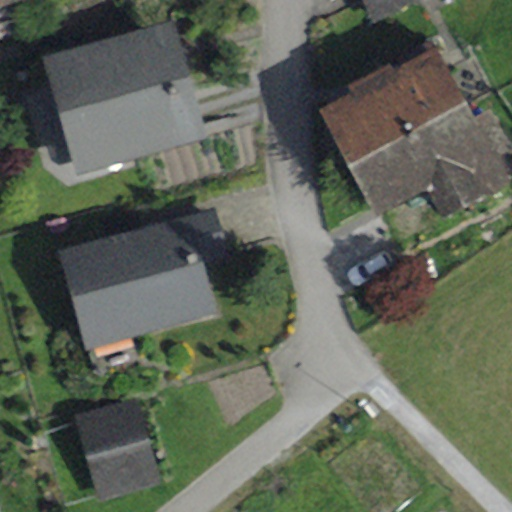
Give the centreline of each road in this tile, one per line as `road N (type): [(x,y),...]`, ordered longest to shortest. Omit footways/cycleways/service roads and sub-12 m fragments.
road 1 (residential): [(286,0),(299,228),(351,366),(177,511)]
road 2 (track): [(351,366),(495,511)]
